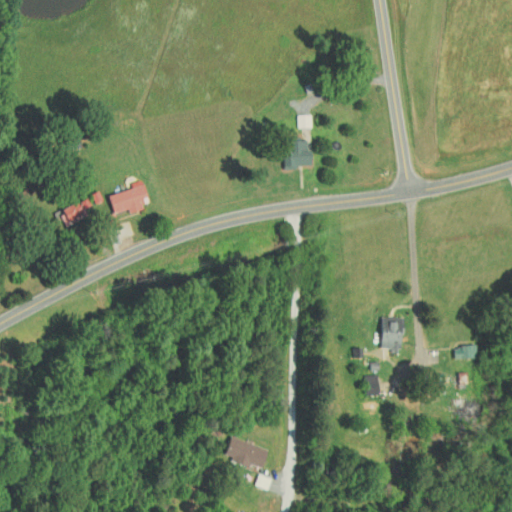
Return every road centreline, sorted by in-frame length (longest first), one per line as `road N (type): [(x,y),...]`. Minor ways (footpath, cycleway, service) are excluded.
road 1 (tertiary): [(0,323),(137,251),(239,215),(411,188),(511,162)]
road 2 (tertiary): [(411,188),(381,0)]
